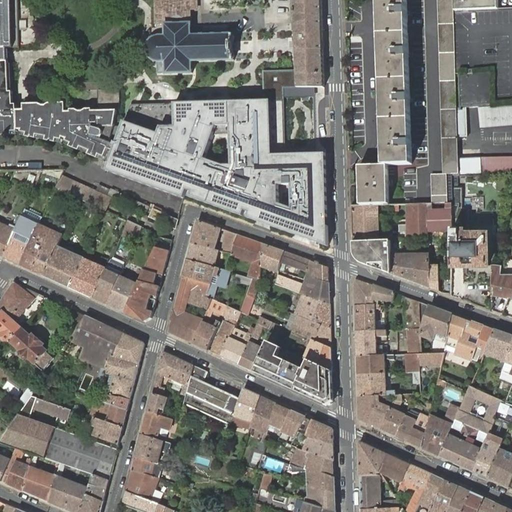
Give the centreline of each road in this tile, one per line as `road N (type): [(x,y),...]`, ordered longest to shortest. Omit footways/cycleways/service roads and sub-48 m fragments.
road 1 (tertiary): [(343,265),(334,0)]
road 2 (residential): [(347,425),(156,335)]
road 3 (residential): [(156,335),(110,511)]
road 4 (residential): [(511,500),(347,425)]
road 5 (residential): [(343,265),(511,328)]
road 6 (residential): [(190,209),(343,265)]
road 7 (residential): [(156,335),(9,268)]
road 8 (tertiary): [(347,425),(343,265)]
road 9 (residential): [(190,209),(156,335)]
